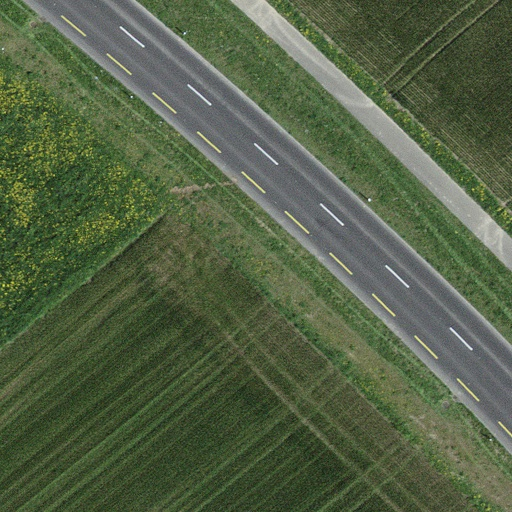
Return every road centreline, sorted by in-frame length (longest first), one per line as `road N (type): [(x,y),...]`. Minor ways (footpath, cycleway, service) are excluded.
road 1 (secondary): [(511,396),(368,243),(85,0)]
road 2 (track): [(511,255),(253,0)]
